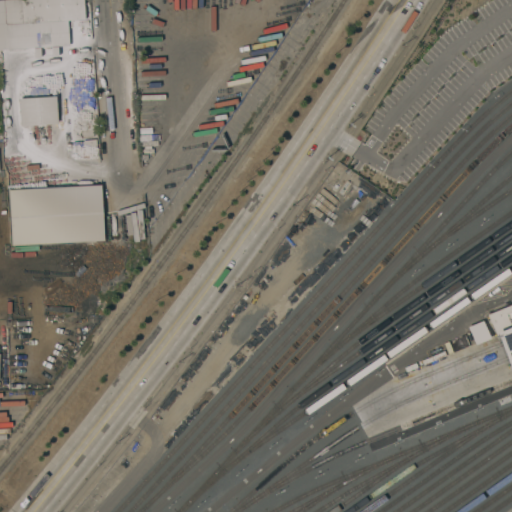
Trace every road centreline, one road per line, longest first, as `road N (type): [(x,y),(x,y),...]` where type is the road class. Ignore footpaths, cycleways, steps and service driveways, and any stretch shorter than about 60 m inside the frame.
road 1 (primary): [(400,0),(204,286),(27,511)]
road 2 (residential): [(126,193),(109,0)]
